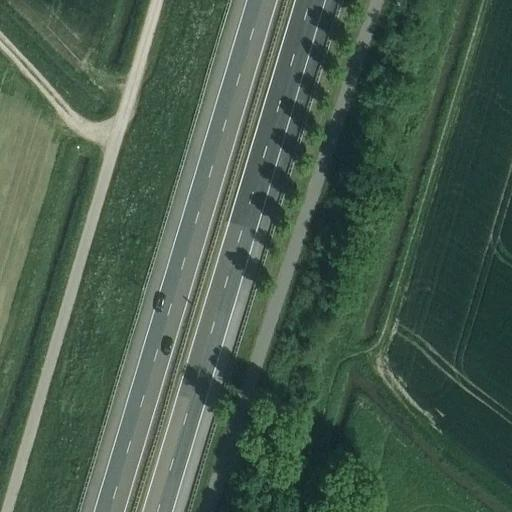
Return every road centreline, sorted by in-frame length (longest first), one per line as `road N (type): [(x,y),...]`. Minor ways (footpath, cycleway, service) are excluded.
road 1 (motorway): [(156,511),(310,0)]
road 2 (motorway): [(261,0),(108,511)]
road 3 (unclassified): [(5,511),(155,0)]
road 4 (track): [(115,139),(80,127),(0,41)]
